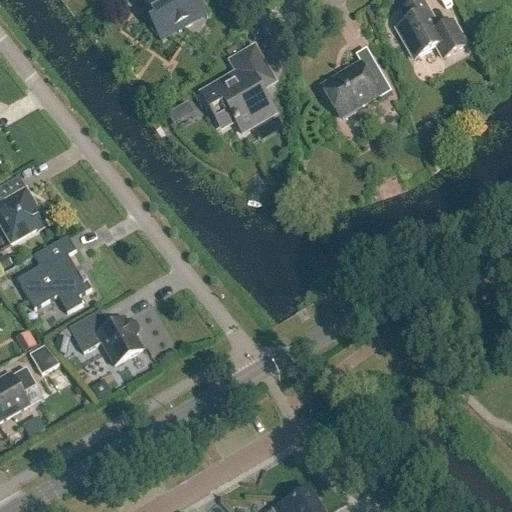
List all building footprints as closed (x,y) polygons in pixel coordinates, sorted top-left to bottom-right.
[(141,0),(150,14),(157,9),(162,18),(150,25),(151,27),(149,29),(159,41),(160,42),(176,32),(179,35),(193,27),(192,23),(205,16),(195,0),(141,0)] [(443,62),(466,49),(453,25),(439,33),(421,3),(401,14),(408,25),(397,32),(414,63),(437,50),(443,62)] [(238,76),(201,98),(211,115),(212,114),(214,116),(217,119),(226,124),(230,126),(233,125),(235,124),(242,137),(275,117),(258,87),(271,80),(254,52),(231,65),(238,76)] [(346,123),(355,118),(356,114),(355,111),(377,98),(380,102),(391,95),(378,73),(368,79),(360,66),(345,75),(347,78),(322,93),(339,121),(341,119),(346,123)] [(177,114),(169,119),(174,129),(183,124),(177,114)] [(429,159),(446,152),(435,126),(418,134),(429,159)] [(0,197),(0,228),(11,248),(37,233),(38,235),(49,229),(39,211),(37,212),(26,193),(5,206),(0,197)] [(87,286),(88,286),(83,278),(79,279),(68,260),(76,255),(68,241),(34,260),(40,271),(17,284),(34,314),(58,301),(67,318),(83,309),(79,302),(92,294),(87,286)] [(126,325),(125,323),(113,330),(107,328),(100,315),(69,333),(84,358),(102,348),(115,370),(143,354),(135,341),(137,339),(138,336),(138,333),(137,330),(136,328),(134,326),(131,325),(126,325)] [(24,356),(37,349),(29,335),(16,342),(24,356)] [(30,359),(42,380),(60,369),(45,351),(30,359)] [(13,380),(11,377),(0,383),(0,426),(29,410),(22,398),(36,390),(27,372),(13,380)] [(318,511),(309,495),(279,511),(318,511)]
